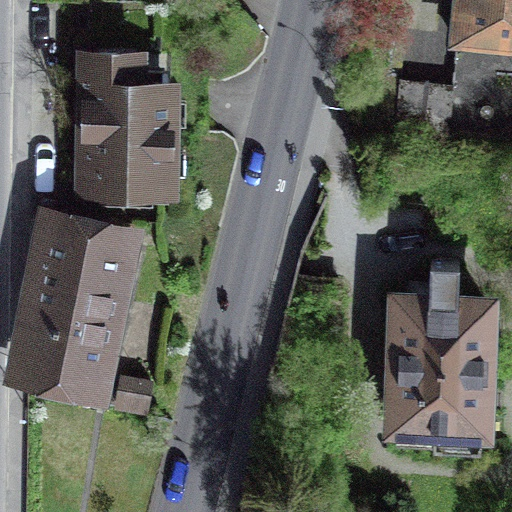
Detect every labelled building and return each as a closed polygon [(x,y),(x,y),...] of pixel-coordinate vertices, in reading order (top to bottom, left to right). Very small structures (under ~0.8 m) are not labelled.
[(511,0),(462,0),(462,1),(457,0),(453,0),(449,33),(511,40),(511,0)] [(169,53),(85,53),(84,183),(169,200),(169,53)] [(453,83),(399,77),(394,129),(448,135),(453,83)] [(120,233),(42,217),(21,323),(36,326),(28,367),(90,379),(120,233)] [(429,297),(401,296),(396,420),(433,421),(432,448),(480,450),(483,375),(488,375),(495,368),(495,357),(489,351),(484,351),(486,300),(457,299),(459,261),(431,260),(429,297)] [(342,282),(293,279),(275,350),(337,353),(342,282)]
